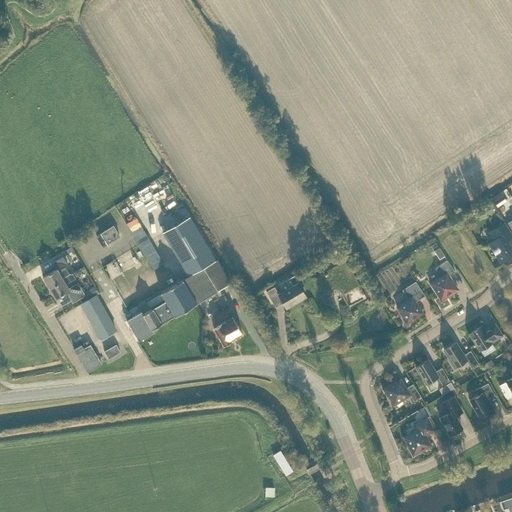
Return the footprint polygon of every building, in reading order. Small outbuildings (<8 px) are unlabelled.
[(493,202),(497,208),(506,201),(502,196),(493,202)] [(511,254),(511,248),(507,240),(511,236),(511,235),(498,214),(492,218),(498,226),(489,232),(494,240),(488,243),(500,262),(511,254)] [(203,268),(217,259),(215,260),(189,217),(162,232),(188,275),(160,292),(165,300),(143,314),(141,311),(126,320),(139,340),(153,332),(152,329),(174,315),(175,316),(217,291),(203,268)] [(103,246),(119,236),(113,226),(96,236),(103,246)] [(434,251),(439,259),(445,256),(439,247),(434,251)] [(42,277),(49,288),(63,279),(62,278),(69,274),(65,267),(68,265),(63,256),(52,262),(56,269),(42,277)] [(231,282),(217,259),(203,268),(217,291),(231,282)] [(360,287),(347,264),(344,260),(336,265),(315,278),(313,279),(323,296),(335,289),(339,291),(349,307),(352,305),(365,297),(366,297),(366,296),(360,287)] [(441,300),(458,289),(449,275),(455,272),(447,260),(435,268),(440,276),(430,283),(438,296),(441,300)] [(49,288),(55,299),(56,298),(59,303),(69,297),(72,303),(85,295),(78,283),(68,289),(66,284),(75,279),(72,273),(70,274),(69,273),(69,274),(62,278),(63,279),(49,288)] [(274,287),(266,292),(269,296),(275,307),(283,302),(286,308),(305,297),(305,296),(297,283),(293,276),(288,279),(292,286),(279,294),(274,287)] [(425,295),(415,281),(402,290),(406,296),(408,299),(396,307),(403,317),(402,318),(406,325),(413,320),(412,319),(423,312),(415,301),(425,295)] [(85,291),(89,298),(98,293),(94,286),(85,291)] [(114,327),(95,296),(98,294),(98,293),(89,298),(81,303),(99,334),(101,338),(109,334),(109,333),(115,330),(114,327)] [(224,345),(232,341),(231,340),(234,339),(236,339),(240,336),(240,335),(242,334),(232,317),(213,328),(224,345)] [(491,342),(502,335),(494,323),(487,328),(488,329),(484,331),(481,326),(469,333),(480,350),(492,343),(491,342)] [(478,363),(470,350),(463,355),(455,342),(443,349),(455,367),(466,360),(471,368),(478,363)] [(108,358),(120,351),(116,344),(104,351),(108,358)] [(90,345),(83,349),(81,345),(73,349),(86,371),(101,363),(90,345)] [(491,359),(483,365),(486,370),(494,364),(491,359)] [(434,372),(427,360),(416,366),(426,384),(437,377),(442,385),(449,380),(441,368),(434,372)] [(511,369),(510,371),(511,374),(511,376),(505,381),(505,382),(498,386),(506,399),(511,395),(511,369)] [(410,395),(414,401),(421,396),(413,384),(406,388),(400,379),(391,384),(390,383),(382,388),(387,396),(388,395),(394,405),(410,395)] [(475,390),(478,395),(469,400),(480,418),(494,411),(487,399),(494,395),(488,383),(475,390)] [(449,435),(462,428),(455,416),(462,412),(453,396),(442,402),(448,413),(440,417),(449,435)] [(412,457),(420,452),(420,451),(431,445),(425,435),(434,430),(427,417),(414,424),(417,429),(403,437),(409,448),(408,449),(412,457)] [(285,475),(292,471),(289,465),(288,466),(282,456),(283,455),(279,450),(273,454),(285,475)] [(266,487),(265,497),(274,497),(275,488),(266,487)] [(511,511),(511,497),(500,501),(503,509),(508,508),(509,511),(511,511)]
